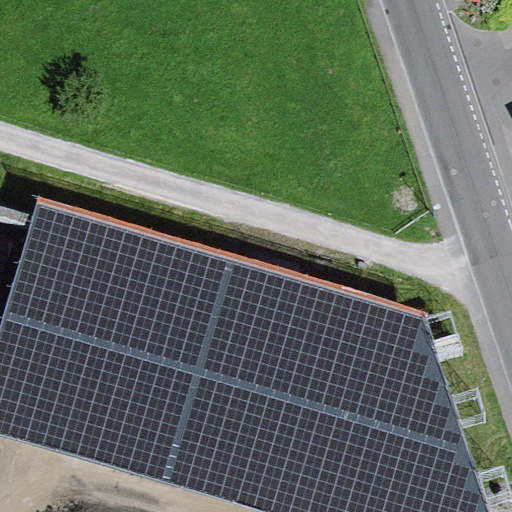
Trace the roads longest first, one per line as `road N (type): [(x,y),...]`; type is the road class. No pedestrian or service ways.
road 1 (track): [(0,140),(430,265),(497,270)]
road 2 (unclassified): [(511,312),(408,0)]
